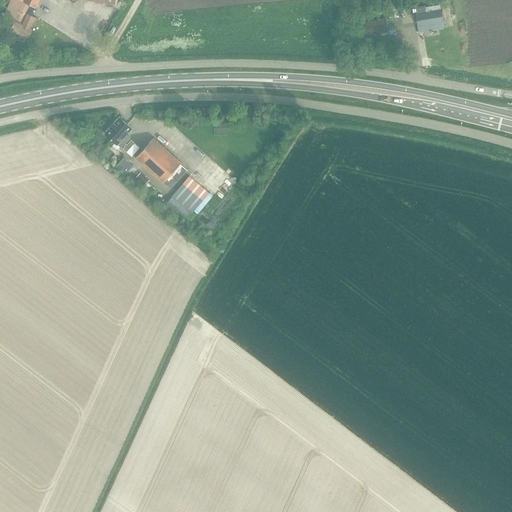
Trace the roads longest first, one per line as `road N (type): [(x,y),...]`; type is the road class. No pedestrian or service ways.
road 1 (unclassified): [(0,123),(97,105),(247,97),(426,123),(511,145)]
road 2 (unclassified): [(0,80),(240,64),(355,69),(511,96)]
road 3 (primary): [(237,80),(365,95),(511,127)]
road 4 (primary): [(511,114),(343,80),(237,80)]
road 5 (primary): [(0,107),(150,82),(237,80)]
